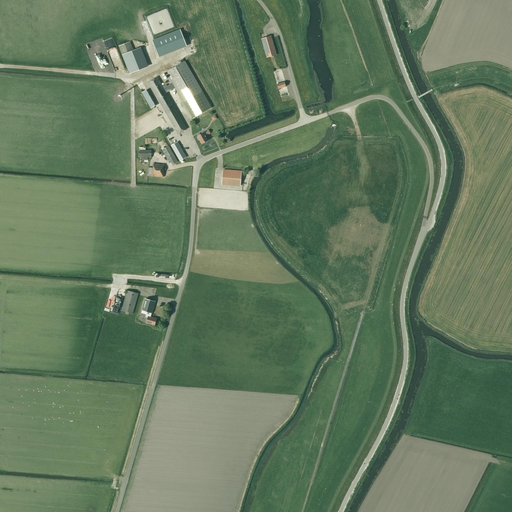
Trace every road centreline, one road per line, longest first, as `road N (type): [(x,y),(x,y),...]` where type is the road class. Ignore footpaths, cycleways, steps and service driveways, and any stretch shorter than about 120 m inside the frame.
road 1 (unclassified): [(117,511),(187,264),(197,166),(304,122)]
road 2 (unclassified): [(340,511),(398,390),(402,294),(422,232)]
road 3 (unclassified): [(422,232),(440,189),(442,154),(378,0)]
road 4 (unclassified): [(422,232),(429,159),(389,100),(372,97),(304,122)]
road 5 (track): [(349,106),(362,179),(349,196),(326,203),(334,245)]
road 6 (unclassified): [(304,122),(277,28),(257,0)]
